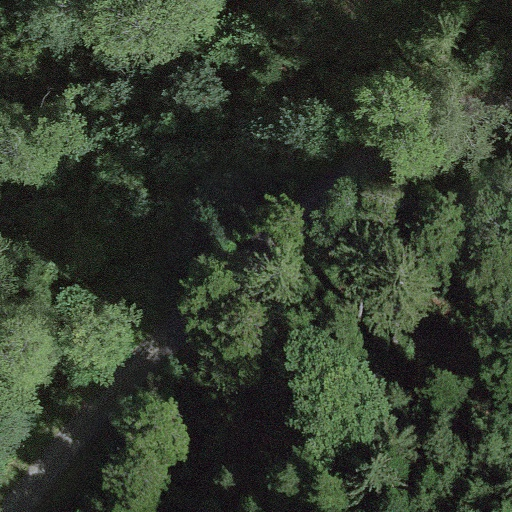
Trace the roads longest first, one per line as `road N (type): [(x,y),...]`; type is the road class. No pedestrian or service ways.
road 1 (track): [(16,511),(169,335),(327,194),(391,150)]
road 2 (track): [(511,118),(473,121),(391,150)]
